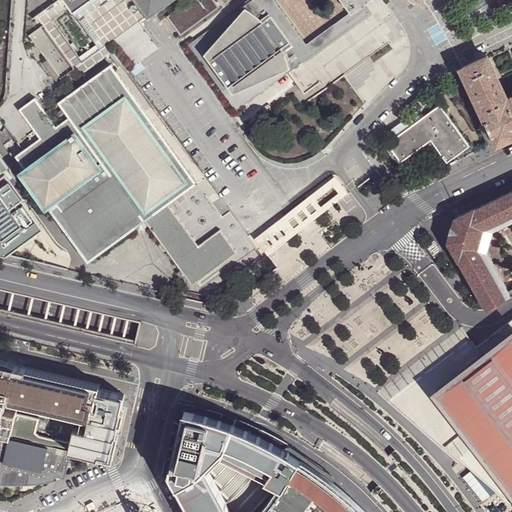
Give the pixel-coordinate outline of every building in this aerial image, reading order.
[(128,30),(139,22),(123,0),(79,0),(75,3),(73,5),(69,8),(99,50),(128,30)] [(123,0),(139,22),(147,16),(135,0),(123,0)] [(135,0),(147,16),(168,0),(135,0)] [(191,0),(168,16),(182,35),(219,8),(213,0),(191,0)] [(237,110),(289,72),(305,61),(262,1),(261,0),(252,0),(252,1),(247,4),(190,45),(237,110)] [(261,0),(262,1),(305,61),(309,57),(369,14),(362,5),(352,12),(351,11),(307,44),(274,0),(261,0)] [(368,0),(343,0),(351,11),(352,12),(362,5),(368,0)] [(485,0),(476,0),(464,7),(473,24),(493,13),(490,7),(486,0),(485,0)] [(47,23),(43,26),(73,67),(77,65),(82,62),(51,20),(47,23)] [(73,67),(43,26),(42,25),(28,35),(47,61),(51,67),(47,69),(56,81),(74,69),(73,67)] [(462,68),(483,111),(508,99),(487,56),(485,57),(477,61),(462,68)] [(47,69),(51,67),(47,61),(43,63),(47,69)] [(321,83),(305,61),(289,72),(298,85),(305,94),(321,83)] [(35,98),(19,109),(40,137),(15,155),(26,170),(23,172),(89,262),(145,221),(193,285),(237,252),(220,230),(198,246),(167,204),(197,182),(110,64),(58,102),(58,103),(59,103),(63,109),(49,118),(35,98)] [(498,143),(511,135),(511,107),(508,99),(483,111),(498,143)] [(394,138),(384,146),(400,167),(406,163),(415,156),(413,153),(431,139),(448,161),(470,145),(440,104),(423,117),(394,138)] [(389,132),(394,138),(423,117),(418,110),(389,132)] [(0,253),(6,255),(44,229),(2,171),(7,167),(0,157),(0,253)] [(334,178),(256,239),(268,254),(283,242),(346,194),(334,178)] [(511,213),(511,191),(506,195),(475,210),(474,209),(456,218),(449,241),(459,258),(460,258),(467,271),(488,308),(502,300),(511,296),(508,291),(506,288),(501,290),(477,248),(483,228),(511,213)] [(508,291),(511,296),(511,295),(511,213),(483,228),(477,248),(501,290),(506,288),(508,291)] [(433,242),(428,247),(435,256),(440,252),(433,242)] [(19,259),(32,262),(43,254),(37,245),(19,259)] [(460,374),(440,389),(432,395),(435,400),(437,399),(473,446),(511,496),(511,333),(498,345),(493,348),(491,350),(481,357),(475,362),(470,366),(465,370),(462,372),(460,374)] [(81,401),(93,404),(95,404),(99,389),(100,385),(16,365),(8,361),(2,360),(0,359),(0,432),(11,435),(16,415),(17,410),(6,408),(8,398),(78,414),(81,401)] [(115,434),(118,423),(125,395),(112,392),(99,389),(95,404),(93,404),(90,417),(87,430),(75,427),(74,429),(70,449),(99,456),(100,453),(110,456),(115,434)] [(78,414),(90,417),(93,404),(81,401),(78,414)] [(271,511),(276,498),(300,459),(298,457),(282,447),(278,445),(262,437),(245,429),(226,421),(205,415),(185,410),(170,471),(174,477),(186,500),(192,511),(271,511)] [(11,436),(70,449),(74,429),(16,415),(11,435),(11,436)] [(71,451),(0,434),(0,481),(8,481),(16,482),(25,481),(34,480),(37,470),(64,476),(71,451)] [(300,511),(302,509),(327,478),(315,470),(300,459),(276,498),(295,511),(300,511)] [(335,484),(327,478),(302,509),(306,511),(365,511),(364,510),(350,496),(339,487),(335,484)] [(295,511),(276,498),(271,511),(295,511)] [(141,511),(139,508),(133,511),(127,499),(100,511),(141,511)]
